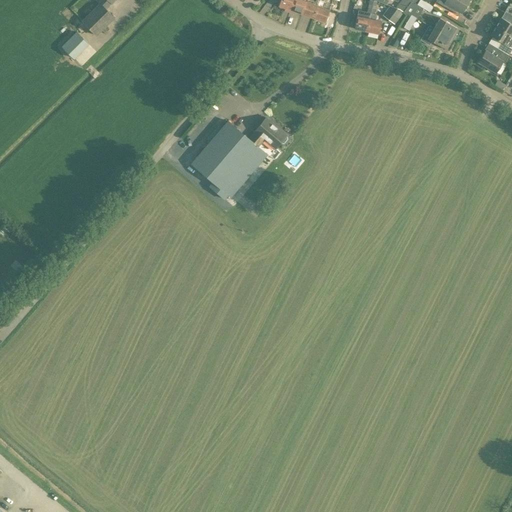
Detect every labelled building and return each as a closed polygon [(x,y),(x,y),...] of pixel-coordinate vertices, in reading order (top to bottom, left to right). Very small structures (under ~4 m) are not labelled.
[(106,8),(111,4),(111,3),(114,0),(95,0),(98,3),(81,21),(97,37),(115,18),(106,8)] [(280,0),(279,5),(291,10),(294,0),(280,0)] [(294,0),(291,10),(302,14),(307,1),(307,0),(294,0)] [(403,12),(410,4),(411,2),(408,0),(406,0),(399,9),(403,12)] [(430,12),(433,7),(420,0),(419,0),(417,5),(430,12)] [(458,14),(459,13),(461,14),(466,5),(457,0),(446,0),(445,1),(443,0),(436,0),(436,1),(458,14)] [(302,14),(314,18),(318,6),(307,1),(302,14)] [(411,15),(416,18),(420,11),(419,10),(419,9),(410,4),(403,12),(410,17),(411,15)] [(374,13),(375,8),(371,7),(372,6),(368,5),(367,12),(370,12),(374,13)] [(326,22),(330,10),(318,6),(314,18),(326,22)] [(403,12),(399,9),(389,6),(382,15),(394,25),(403,12)] [(354,28),(366,31),(370,13),(358,10),(357,16),(354,28)] [(511,15),(505,11),(501,17),(496,26),(511,36),(511,34),(511,15)] [(370,13),(366,31),(379,34),(381,21),(375,20),(376,14),(370,13)] [(416,18),(411,15),(403,27),(409,30),(416,18)] [(440,18),(434,28),(452,39),(458,29),(440,18)] [(496,26),(490,36),(500,42),(497,48),(508,55),(511,48),(509,47),(511,42),(511,36),(496,26)] [(446,50),(452,39),(434,28),(427,39),(446,50)] [(73,31),(58,47),(71,59),(86,43),(73,31)] [(493,56),(485,51),(478,62),(495,73),(502,62),(504,63),(508,56),(508,55),(497,48),(497,49),(493,56)] [(287,135),(266,117),(255,131),(249,138),(228,120),(191,163),(213,182),(209,186),(225,200),(229,195),(231,198),(268,154),(259,146),(264,139),(275,149),(270,154),(275,158),(283,149),(278,145),(287,135)]
